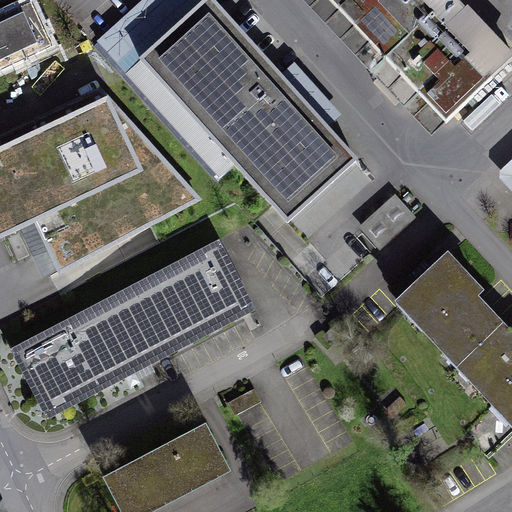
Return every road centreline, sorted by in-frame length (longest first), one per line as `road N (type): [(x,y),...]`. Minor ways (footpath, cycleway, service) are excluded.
road 1 (residential): [(264,0),(396,153),(434,171),(511,271)]
road 2 (residential): [(18,481),(329,314)]
